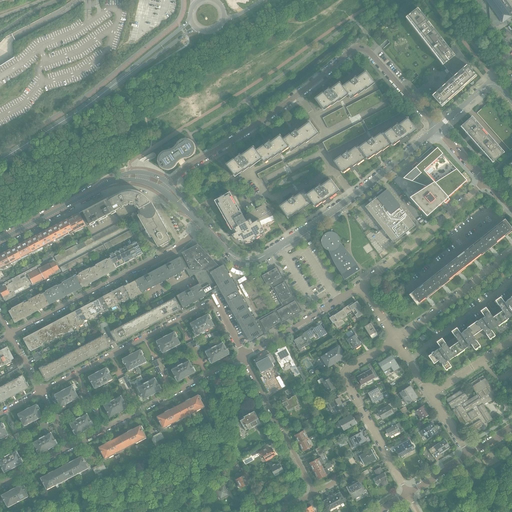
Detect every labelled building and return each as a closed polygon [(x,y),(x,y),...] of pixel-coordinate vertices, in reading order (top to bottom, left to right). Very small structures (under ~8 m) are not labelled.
[(507,12),(511,10),(503,0),(488,0),(490,17),(495,16),(495,25),(506,24),(506,18),(504,18),(504,16),(508,14),(507,12)] [(424,17),(423,16),(417,8),(406,17),(411,23),(412,22),(414,25),(424,17)] [(429,44),(427,41),(426,42),(425,42),(427,41),(424,38),(423,39),(419,34),(415,29),(416,28),(414,25),(413,26),(414,25),(412,22),(411,23),(406,17),(401,11),(396,13),(390,17),(383,21),(377,26),(389,41),(416,73),(434,95),(438,91),(444,86),(454,77),(450,73),(449,73),(448,73),(445,70),(446,69),(443,65),(439,60),(440,59),(438,56),(437,57),(438,56),(436,53),(435,54),(431,50),(428,45),(429,44)] [(419,34),(430,25),(424,17),(414,25),(413,26),(414,25),(416,28),(415,29),(419,34)] [(427,41),(437,33),(430,25),(419,34),(423,39),(424,38),(427,41)] [(431,50),(442,41),(437,33),(427,41),(425,42),(426,42),(427,41),(429,44),(428,45),(431,50)] [(438,56),(448,48),(442,41),(431,50),(435,54),(436,53),(438,56)] [(471,66),(455,45),(449,49),(454,56),(443,65),(446,69),(445,70),(448,73),(449,73),(450,73),(454,77),(455,76),(461,70),(467,65),(469,68),(471,66)] [(454,56),(449,49),(448,48),(438,56),(437,57),(438,56),(440,59),(439,60),(443,65),(454,56)] [(0,106),(33,86),(14,57),(0,66),(0,106)] [(471,70),(469,68),(467,65),(461,70),(470,81),(476,76),(471,70)] [(470,81),(461,70),(455,76),(464,86),(470,81)] [(374,83),(373,82),(366,72),(357,78),(356,77),(351,80),(355,86),(359,91),(360,92),(366,87),(367,88),(374,83)] [(464,86),(455,76),(454,77),(444,86),(453,96),(464,86)] [(359,91),(355,86),(351,80),(342,87),(347,94),(349,97),(352,95),(353,96),(359,91)] [(347,94),(342,87),(339,83),(330,90),(329,88),(325,92),(329,97),(333,102),(333,103),(340,98),(340,99),(347,94)] [(453,96),(444,86),(438,91),(447,101),(453,96)] [(447,101),(438,91),(434,95),(432,96),(442,106),(447,101)] [(333,102),(329,97),(325,92),(315,99),(323,109),(326,107),(333,102)] [(487,135),(479,126),(471,117),(461,126),(469,135),(470,134),(473,137),(472,138),(477,144),(487,135)] [(416,129),(408,118),(398,125),(402,131),(395,136),(398,140),(401,138),(402,139),(402,138),(402,137),(405,135),(405,136),(408,134),(409,134),(416,129)] [(308,140),(317,133),(309,122),(297,131),(296,129),(293,132),(298,138),(295,140),(298,145),(300,144),(301,144),(307,139),(308,140)] [(395,136),(402,131),(398,125),(397,124),(384,134),(391,143),(391,144),(394,142),(395,143),(398,140),(395,136)] [(187,132),(143,158),(144,161),(146,163),(148,161),(161,170),(164,172),(168,175),(200,154),(194,144),(193,143),(193,142),(187,132)] [(298,145),(295,140),(298,138),(293,132),(283,140),(288,147),(290,150),(293,148),(298,145)] [(391,143),(384,134),(383,132),(373,139),(377,144),(370,150),(373,154),(376,152),(377,152),(377,151),(380,149),(383,147),(384,148),(391,143)] [(503,153),(495,144),(487,135),(477,144),(482,150),(483,149),(486,152),(485,153),(493,162),(503,153)] [(288,147),(283,140),(280,136),(271,142),(278,152),(280,151),(281,152),(288,147)] [(370,150),(377,144),(373,139),(372,138),(359,147),(366,157),(366,158),(369,156),(370,156),(373,154),(370,150)] [(278,152),(271,142),(270,141),(256,151),(261,158),(264,161),(266,159),(267,160),(273,155),(274,156),(278,152)] [(366,157),(359,147),(358,146),(348,153),(352,158),(345,163),(348,167),(351,165),(352,166),(352,165),(355,162),(355,163),(358,161),(359,162),(366,157)] [(261,158),(256,151),(253,147),(241,156),(245,160),(249,166),(251,164),(252,165),(261,158)] [(448,197),(457,189),(467,180),(456,169),(435,183),(424,170),(440,156),(438,154),(441,151),(437,148),(418,164),(417,163),(412,167),(415,169),(412,172),(411,171),(403,178),(428,187),(416,195),(415,194),(410,197),(427,216),(441,203),(440,203),(442,201),(445,203),(450,199),(448,197)] [(345,163),(352,158),(348,153),(347,151),(334,161),(341,171),(344,169),(345,170),(348,167),(345,163)] [(245,160),(241,156),(240,154),(227,165),(234,175),(237,173),(244,169),(245,169),(249,166),(245,160)] [(325,164),(320,166),(318,167),(321,172),(327,169),(325,164)] [(338,190),(330,179),(321,186),(328,197),(331,195),(338,190)] [(328,197),(321,186),(320,185),(316,188),(321,194),(318,196),(322,200),(324,199),(324,200),(328,197)] [(322,200),(318,196),(321,194),(316,188),(306,195),(312,202),(314,205),(317,203),(317,204),(322,200)] [(387,189),(365,207),(393,243),(415,225),(387,189)] [(152,202),(150,200),(148,198),(146,196),(146,195),(143,194),(141,192),(140,192),(139,193),(138,192),(135,191),(132,191),(129,191),(125,191),(123,192),(121,193),(121,192),(120,192),(108,198),(115,210),(124,204),(127,203),(130,203),(133,203),(136,204),(138,206),(140,208),(140,209),(139,209),(152,202)] [(312,202),(306,195),(304,191),(294,198),(293,196),(289,199),(294,205),(292,207),(295,212),(297,210),(298,211),(304,206),(305,207),(312,202)] [(244,218),(229,192),(218,198),(214,200),(224,217),(231,230),(233,229),(235,233),(241,230),(238,226),(246,222),(244,218)] [(115,210),(108,198),(102,201),(107,210),(104,212),(106,215),(115,211),(115,210)] [(295,212),(292,207),(294,205),(289,199),(280,206),(287,216),(290,214),(291,215),(295,212)] [(104,212),(107,210),(102,201),(90,208),(94,217),(92,218),(94,222),(106,215),(104,212)] [(152,203),(152,202),(139,209),(138,212),(139,214),(138,215),(150,238),(151,239),(153,238),(158,247),(171,240),(168,235),(167,235),(166,233),(168,232),(168,231),(166,229),(152,203)] [(264,232),(260,221),(273,216),(266,203),(265,203),(244,215),(245,217),(244,218),(246,222),(238,226),(241,230),(235,233),(233,234),(232,235),(233,236),(234,238),(236,240),(238,241),(241,242),(242,242),(245,243),(247,243),(250,242),(252,241),(254,240),(262,234),(263,234),(264,233),(264,232)] [(94,217),(90,208),(80,213),(86,225),(89,223),(90,224),(94,222),(92,218),(94,217)] [(86,225),(80,213),(75,215),(75,216),(72,217),(67,219),(74,232),(86,226),(85,225),(86,225)] [(74,232),(67,219),(64,221),(64,222),(64,223),(62,224),(61,224),(61,223),(57,225),(64,237),(74,232)] [(511,229),(504,220),(497,226),(504,236),(511,229)] [(64,237),(57,225),(54,226),(54,228),(52,230),(51,229),(50,228),(46,230),(53,242),(64,237)] [(504,236),(497,226),(489,232),(496,242),(504,236)] [(53,242),(46,230),(43,232),(44,233),(44,234),(41,235),(40,235),(40,234),(36,236),(43,248),(53,242)] [(496,242),(489,232),(481,238),(488,248),(496,242)] [(323,239),(322,240),(322,242),(323,244),(323,246),(324,247),(326,248),(327,249),(329,250),(332,255),(334,254),(336,258),(337,262),(340,266),(338,267),(338,268),(339,268),(342,273),(345,277),(345,278),(358,269),(356,265),(352,259),(351,259),(350,260),(347,256),(346,254),(347,254),(343,250),(342,251),(341,249),(343,248),(342,247),(339,243),(339,242),(339,240),(339,239),(339,238),(338,236),(337,235),(336,235),(335,234),(333,233),(331,233),(329,233),(328,233),(326,234),(325,235),(323,237),(323,239)] [(43,248),(36,236),(33,237),(33,238),(33,239),(31,241),(30,240),(30,239),(26,241),(32,253),(43,248)] [(488,248),(481,238),(473,245),(481,254),(488,248)] [(32,253),(26,241),(23,243),(23,244),(23,245),(21,246),(20,246),(19,245),(16,247),(22,259),(32,253)] [(143,254),(136,242),(132,244),(138,255),(142,253),(142,254),(143,254)] [(138,255),(132,244),(128,246),(134,257),(138,255)] [(220,267),(198,244),(182,253),(183,256),(185,258),(191,270),(210,270),(211,271),(218,268),(220,267)] [(481,254),(473,245),(465,251),(471,258),(473,261),(481,254)] [(134,257),(128,246),(123,249),(129,260),(134,257)] [(22,259),(16,247),(12,248),(13,249),(12,250),(10,251),(9,251),(9,250),(5,252),(8,258),(11,264),(22,259)] [(129,260),(123,249),(119,251),(125,262),(129,260)] [(125,262),(119,251),(114,253),(117,258),(120,264),(125,262)] [(473,261),(471,258),(465,251),(457,257),(465,267),(473,261)] [(11,264),(8,258),(5,252),(2,254),(2,255),(2,256),(0,256),(0,267),(1,269),(11,264)] [(120,264),(117,258),(114,253),(110,256),(116,268),(117,268),(116,267),(120,264)] [(220,287),(211,271),(210,270),(191,270),(185,258),(183,256),(180,258),(180,257),(181,259),(182,261),(190,277),(194,275),(199,284),(201,287),(205,295),(206,295),(215,289),(215,290),(218,288),(220,287)] [(465,267),(457,257),(449,263),(457,273),(465,267)] [(116,269),(110,258),(107,260),(107,259),(101,262),(107,273),(116,269)] [(13,291),(26,284),(27,285),(30,284),(30,283),(31,282),(33,284),(35,283),(36,284),(39,282),(38,281),(44,278),(45,280),(45,279),(49,277),(48,276),(50,275),(52,274),(52,275),(55,273),(55,274),(60,272),(59,268),(54,259),(49,261),(49,262),(47,263),(47,264),(41,268),(39,264),(0,285),(0,292),(2,297),(3,297),(5,301),(16,295),(13,291)] [(183,270),(177,259),(173,261),(174,263),(168,265),(167,264),(158,269),(164,280),(183,270)] [(107,273),(101,262),(96,265),(93,267),(99,278),(107,273)] [(457,273),(449,263),(441,270),(449,279),(457,273)] [(218,268),(211,271),(220,287),(227,283),(226,280),(228,279),(226,276),(228,275),(223,265),(220,267),(218,268)] [(99,278),(93,267),(91,268),(90,268),(85,271),(91,282),(99,278)] [(281,278),(276,268),(262,276),(267,285),(281,278)] [(142,291),(164,280),(158,269),(149,274),(136,280),(136,281),(142,292),(143,292),(142,291)] [(449,279),(441,270),(433,276),(441,286),(449,279)] [(91,282),(85,271),(79,274),(77,276),(82,287),(91,282)] [(82,287),(77,276),(74,277),(73,277),(68,279),(74,291),(82,287)] [(441,286),(433,276),(425,282),(433,292),(441,286)] [(74,291),(68,279),(62,282),(63,283),(60,285),(66,295),(74,291)] [(227,283),(220,287),(221,289),(223,293),(226,298),(237,291),(233,284),(231,280),(227,283)] [(142,292),(136,281),(131,283),(131,284),(130,285),(130,284),(125,286),(131,297),(131,298),(139,294),(140,295),(141,295),(142,295),(142,294),(142,293),(142,292)] [(288,289),(284,282),(274,288),(278,295),(288,289)] [(433,292),(425,282),(417,288),(425,298),(433,292)] [(179,299),(190,293),(201,287),(199,284),(192,288),(193,289),(188,292),(187,291),(178,295),(177,296),(178,296),(179,299)] [(66,295),(60,285),(57,286),(57,285),(51,288),(57,300),(66,295)] [(131,297),(125,286),(114,291),(120,302),(122,301),(123,302),(128,299),(128,298),(131,297)] [(193,300),(197,298),(198,299),(205,295),(205,296),(206,296),(205,295),(201,287),(190,293),(179,299),(182,305),(183,308),(184,307),(193,302),(193,300)] [(57,300),(51,288),(46,291),(46,292),(43,293),(49,304),(57,300)] [(425,298),(417,288),(409,295),(417,304),(425,298)] [(292,296),(288,289),(278,295),(282,302),(292,296)] [(120,302),(114,291),(103,297),(109,308),(111,307),(112,308),(118,304),(117,304),(120,302)] [(237,291),(226,298),(227,299),(231,306),(242,300),(237,291)] [(49,304),(43,293),(40,295),(40,294),(34,297),(41,309),(49,304)] [(41,309),(34,297),(29,300),(30,301),(27,302),(32,313),(41,309)] [(109,308),(103,297),(92,303),(97,314),(100,312),(101,313),(106,310),(106,309),(109,308)] [(179,307),(175,298),(164,304),(170,315),(173,313),(177,310),(178,311),(181,309),(179,307)] [(508,317),(511,314),(511,309),(506,302),(504,303),(502,299),(500,301),(499,301),(496,303),(499,306),(490,313),(487,309),(485,311),(482,313),(484,317),(492,328),(497,325),(497,326),(498,325),(498,324),(503,321),(505,319),(507,318),(508,318),(508,317)] [(242,300),(231,306),(236,315),(247,308),(242,300)] [(283,320),(300,311),(295,301),(277,311),(283,320)] [(365,313),(357,301),(358,303),(356,304),(355,302),(353,304),(353,303),(343,309),(347,316),(353,312),(357,318),(365,313)] [(32,313),(27,302),(24,304),(23,303),(18,306),(24,317),(32,313)] [(97,314),(92,303),(81,309),(87,320),(89,318),(90,319),(96,316),(95,315),(97,314)] [(170,315),(164,304),(154,309),(159,320),(163,319),(162,318),(167,316),(167,317),(170,315)] [(24,317),(18,306),(12,308),(13,309),(10,311),(15,322),(24,317)] [(247,308),(236,315),(240,323),(252,317),(247,308)] [(87,320),(81,309),(75,312),(79,318),(76,320),(79,325),(79,326),(82,324),(82,323),(85,322),(84,321),(87,320)] [(159,320),(154,309),(143,315),(149,326),(152,324),(156,322),(159,320)] [(342,319),(347,316),(343,309),(334,315),(329,318),(333,323),(334,323),(337,328),(345,323),(342,319)] [(76,320),(79,318),(75,312),(67,316),(72,327),(75,326),(76,327),(79,325),(76,320)] [(280,322),(274,313),(260,321),(266,330),(280,322)] [(201,318),(199,318),(206,331),(208,330),(207,329),(214,325),(211,319),(209,315),(208,315),(208,314),(201,318)] [(149,326),(143,315),(132,320),(138,332),(141,330),(141,329),(145,327),(146,328),(149,326)] [(72,327),(67,316),(61,319),(64,326),(62,327),(64,333),(65,334),(68,332),(67,331),(70,329),(70,328),(72,327)] [(252,317),(240,323),(243,328),(254,321),(252,317)] [(493,333),(491,329),(492,328),(484,317),(483,318),(482,318),(477,321),(467,328),(462,332),(461,334),(469,345),(470,344),(473,347),(478,344),(476,340),(485,333),(488,337),(493,333)] [(191,324),(190,325),(192,329),(193,328),(196,334),(200,333),(203,337),(208,335),(207,333),(206,331),(199,318),(198,319),(197,320),(191,323),(191,324)] [(62,327),(64,326),(61,319),(53,324),(58,334),(61,333),(61,334),(64,333),(62,327)] [(138,332),(132,320),(122,326),(128,337),(131,336),(131,335),(135,333),(138,332)] [(112,343),(109,337),(109,338),(103,328),(105,327),(111,337),(110,337),(113,343),(116,341),(111,332),(106,321),(99,325),(104,335),(109,345),(112,343)] [(254,321),(243,328),(245,332),(257,325),(254,321)] [(378,334),(375,330),(376,329),(375,327),(374,328),(371,323),(364,327),(371,338),(378,334)] [(58,334),(53,324),(47,327),(51,333),(47,335),(50,340),(51,341),(54,339),(53,338),(56,337),(55,336),(58,334)] [(327,333),(324,328),(323,329),(320,324),(306,333),(310,339),(315,337),(314,335),(317,333),(320,337),(320,338),(327,333)] [(257,325),(245,332),(248,336),(259,330),(257,325)] [(128,337),(122,326),(111,332),(116,341),(117,343),(120,341),(124,338),(124,339),(128,337)] [(47,335),(51,333),(47,327),(39,331),(44,342),(47,340),(48,341),(50,340),(47,335)] [(259,330),(248,336),(250,341),(252,339),(255,338),(256,337),(262,334),(259,330)] [(469,345),(461,334),(458,330),(456,332),(455,332),(453,334),(455,337),(446,344),(443,340),(440,342),(441,343),(438,344),(441,348),(449,359),(453,356),(453,357),(454,356),(454,355),(463,349),(464,349),(465,348),(464,348),(469,345)] [(44,342),(39,331),(30,336),(33,341),(36,339),(39,346),(42,344),(41,343),(44,342)] [(180,343),(177,337),(177,336),(175,333),(174,332),(168,335),(167,335),(165,336),(172,349),(174,348),(173,346),(180,343)] [(308,341),(310,339),(306,333),(292,341),(295,346),(296,345),(299,350),(310,344),(308,341)] [(361,345),(357,337),(358,337),(356,334),(347,339),(350,344),(351,343),(355,349),(361,345)] [(109,345),(104,335),(94,341),(99,352),(103,350),(102,350),(107,348),(110,346),(109,345)] [(39,346),(36,339),(33,341),(30,336),(24,339),(30,350),(39,346)] [(172,349),(165,336),(164,337),(163,338),(157,341),(157,342),(156,342),(158,346),(159,346),(163,352),(169,349),(170,350),(172,349)] [(99,352),(94,341),(83,347),(89,358),(92,356),(96,353),(96,354),(99,352)] [(229,353),(227,349),(226,349),(223,343),(217,346),(216,345),(214,347),(221,359),(222,358),(223,358),(222,357),(229,354),(229,353)] [(322,359),(321,359),(322,360),(322,361),(323,361),(323,362),(324,362),(325,362),(326,362),(326,361),(329,366),(331,365),(336,362),(338,360),(339,360),(338,359),(340,357),(341,359),(342,358),(345,356),(339,346),(323,356),(323,357),(322,357),(322,358),(322,359)] [(14,359),(8,347),(0,351),(0,354),(3,358),(5,363),(14,359)] [(89,358),(83,347),(72,352),(78,363),(81,362),(81,361),(85,359),(86,359),(89,358)] [(221,359),(214,347),(212,348),(212,349),(206,352),(209,358),(208,359),(210,363),(211,362),(212,363),(218,360),(219,360),(221,359)] [(292,360),(285,347),(276,352),(274,352),(273,350),(272,350),(274,355),(272,356),(274,359),(276,358),(283,371),(284,371),(283,369),(285,368),(284,364),(292,360)] [(449,359),(441,348),(434,352),(433,352),(433,353),(437,358),(442,365),(444,368),(449,364),(447,360),(449,359)] [(133,353),(131,354),(138,367),(140,366),(140,364),(146,361),(143,355),(143,354),(141,350),(141,351),(140,350),(134,353),(133,353)] [(78,363),(72,352),(62,358),(68,369),(71,367),(70,367),(75,364),(75,365),(78,363)] [(432,362),(437,358),(433,353),(429,356),(430,357),(429,357),(432,362)] [(123,360),(122,360),(125,364),(129,370),(134,367),(139,376),(142,374),(140,371),(139,369),(138,367),(131,354),(130,355),(129,356),(123,359),(123,360)] [(274,367),(271,361),(274,359),(272,356),(271,354),(261,359),(262,360),(256,363),(259,368),(262,373),(265,371),(266,373),(271,370),(270,368),(274,367)] [(400,368),(397,363),(392,355),(378,363),(384,372),(391,367),(394,372),(400,368)] [(68,369),(62,358),(51,363),(57,374),(60,373),(60,372),(64,370),(64,371),(68,369)] [(178,367),(172,370),(175,376),(174,377),(177,381),(177,380),(178,381),(184,378),(185,378),(187,377),(180,364),(179,363),(178,360),(176,362),(178,367)] [(297,368),(292,360),(284,364),(285,368),(283,369),(284,371),(283,371),(281,372),(282,375),(285,373),(284,371),(291,368),(292,369),(291,370),(294,374),(295,376),(300,374),(299,373),(300,373),(304,381),(308,379),(301,366),(297,368)] [(182,363),(180,364),(187,377),(188,376),(189,375),(195,372),(195,371),(193,367),(189,361),(183,364),(182,363)] [(57,374),(51,363),(44,368),(43,367),(40,368),(46,380),(50,378),(49,378),(54,376),(57,374)] [(112,379),(109,373),(110,372),(107,368),(107,369),(106,368),(100,371),(99,371),(97,372),(104,384),(106,383),(106,382),(112,379)] [(361,375),(357,377),(361,385),(362,385),(361,384),(366,381),(367,383),(372,381),(372,379),(375,378),(377,377),(374,370),(372,372),(370,370),(364,373),(363,372),(360,373),(361,375)] [(104,384),(97,372),(96,373),(95,373),(95,374),(89,377),(89,378),(91,382),(95,388),(101,384),(102,386),(104,384)] [(28,387),(26,383),(26,382),(22,375),(19,377),(12,381),(18,393),(21,391),(25,388),(26,389),(28,387)] [(335,388),(330,378),(329,378),(328,375),(317,381),(319,384),(323,382),(328,392),(335,388)] [(493,419),(483,405),(487,402),(488,403),(497,398),(483,375),(470,384),(477,395),(468,400),(467,399),(469,398),(463,389),(446,400),(452,409),(453,408),(454,409),(452,410),(468,435),(493,419)] [(147,377),(144,379),(153,395),(154,394),(155,393),(161,390),(161,389),(159,385),(155,379),(150,382),(147,377)] [(142,386),(138,388),(141,394),(141,395),(143,399),(143,398),(144,399),(150,395),(150,396),(151,395),(153,395),(144,379),(140,381),(142,386)] [(18,393),(12,381),(2,386),(8,398),(11,396),(15,394),(18,393)] [(403,398),(414,391),(411,385),(403,391),(402,390),(401,391),(402,391),(400,392),(403,398)] [(8,398),(2,386),(0,387),(0,402),(1,402),(1,401),(5,399),(5,400),(8,398)] [(78,397),(75,390),(76,390),(74,386),(73,387),(72,386),(66,389),(65,389),(63,390),(70,402),(72,401),(72,400),(78,397)] [(283,402),(282,403),(283,404),(285,407),(286,408),(285,408),(286,410),(287,409),(288,411),(288,410),(289,411),(293,409),(292,408),(295,407),(298,406),(298,405),(296,401),(297,400),(295,396),(300,393),(297,387),(296,388),(295,386),(290,389),(285,391),(287,395),(288,394),(288,395),(289,396),(287,397),(287,398),(283,400),(283,401),(283,402)] [(383,397),(379,389),(378,389),(376,390),(377,391),(375,392),(374,391),(370,393),(372,398),(371,399),(373,403),(383,397)] [(70,402),(63,390),(62,391),(61,391),(55,395),(55,396),(57,400),(58,400),(61,406),(67,402),(70,407),(72,406),(71,404),(70,402)] [(410,402),(418,398),(416,395),(416,394),(414,391),(403,398),(407,404),(409,403),(410,403),(410,402)] [(204,406),(200,399),(201,399),(200,395),(199,396),(198,395),(190,399),(189,399),(190,399),(187,401),(186,400),(186,401),(178,406),(184,417),(192,413),(193,415),(193,414),(195,418),(197,417),(196,414),(194,412),(204,406)] [(111,397),(103,402),(105,405),(104,406),(107,412),(109,416),(110,416),(110,417),(116,413),(117,413),(119,412),(112,400),(111,398),(111,397)] [(114,399),(112,400),(119,412),(120,412),(121,411),(127,408),(127,407),(128,406),(126,402),(125,403),(121,397),(115,400),(114,399)] [(346,406),(345,402),(342,404),(339,398),(327,404),(329,408),(333,405),(336,411),(346,406)] [(42,416),(39,409),(40,409),(38,405),(37,405),(36,405),(30,408),(29,408),(28,409),(34,421),(36,420),(36,419),(42,416)] [(382,419),(395,412),(393,408),(391,409),(389,405),(378,411),(382,419)] [(184,417),(178,406),(169,410),(168,410),(169,410),(167,411),(166,412),(165,411),(165,412),(157,417),(158,417),(157,418),(159,422),(160,421),(163,428),(184,417)] [(259,422),(254,412),(251,406),(245,409),(248,415),(243,417),(244,419),(240,421),(243,426),(246,424),(247,426),(249,430),(251,429),(250,428),(258,424),(257,423),(259,422)] [(429,414),(424,406),(422,407),(415,411),(416,411),(421,419),(426,416),(426,417),(429,415),(428,414),(429,414)] [(34,421),(28,409),(26,410),(25,410),(18,414),(19,415),(18,415),(20,419),(21,419),(24,425),(31,422),(31,423),(34,421)] [(85,430),(78,418),(77,416),(76,414),(74,415),(77,420),(70,424),(73,430),(75,434),(76,435),(82,431),(83,431),(85,430)] [(94,424),(92,420),(91,421),(87,414),(81,418),(81,417),(78,418),(85,430),(86,429),(87,429),(93,425),(94,424)] [(351,424),(355,422),(356,422),(351,415),(340,421),(342,425),(341,425),(344,430),(352,426),(351,424)] [(400,431),(402,429),(399,423),(396,424),(385,430),(389,437),(394,435),(393,434),(399,431),(399,432),(400,431)] [(426,428),(422,431),(427,439),(435,434),(438,432),(435,427),(433,424),(430,425),(429,424),(426,427),(426,428)] [(146,437),(142,430),(143,430),(141,426),(141,427),(140,426),(132,430),(132,429),(131,429),(132,430),(128,431),(128,432),(120,436),(125,448),(146,437)] [(308,438),(304,430),(295,435),(297,438),(296,438),(298,442),(299,442),(299,443),(308,438)] [(359,433),(348,439),(352,448),(366,441),(364,438),(361,432),(359,433)] [(57,444),(58,443),(56,439),(55,440),(51,433),(45,437),(44,436),(42,437),(49,449),(50,449),(51,448),(50,448),(57,444)] [(125,448),(120,436),(111,441),(111,440),(110,440),(111,441),(108,442),(107,442),(107,443),(99,447),(100,448),(99,449),(101,452),(105,458),(125,448)] [(49,449),(42,437),(39,438),(40,439),(34,443),(37,449),(36,450),(38,454),(39,453),(39,454),(46,450),(47,450),(49,449)] [(312,446),(308,438),(299,443),(301,446),(300,446),(302,450),(303,449),(303,451),(312,446)] [(442,452),(450,447),(445,439),(429,450),(432,455),(435,453),(434,452),(438,450),(440,453),(440,452),(442,451),(442,452)] [(414,449),(409,440),(395,448),(400,457),(414,449)] [(275,455),(272,449),(271,450),(270,449),(269,449),(268,447),(261,451),(259,448),(251,453),(252,456),(259,452),(261,455),(263,454),(266,461),(272,458),(272,457),(275,455)] [(355,454),(353,455),(357,462),(361,460),(364,465),(372,460),(376,458),(371,449),(371,450),(369,451),(368,450),(366,451),(367,452),(363,454),(361,451),(359,452),(358,451),(355,453),(355,454)] [(20,458),(17,451),(11,455),(10,454),(8,455),(14,467),(16,467),(16,466),(23,463),(22,462),(23,461),(21,457),(20,458)] [(14,467),(8,455),(5,456),(6,457),(0,460),(0,463),(2,467),(1,468),(4,472),(4,471),(5,472),(12,469),(14,467)] [(88,467),(84,461),(85,460),(83,457),(82,457),(82,456),(74,461),(73,460),(73,461),(71,462),(70,462),(70,463),(61,467),(67,478),(88,467)] [(325,465),(321,457),(310,463),(311,466),(312,470),(313,469),(314,471),(325,465)] [(325,475),(329,473),(327,469),(332,467),(331,466),(336,463),(334,460),(330,462),(325,465),(314,471),(315,474),(317,478),(317,477),(318,479),(322,477),(322,478),(326,476),(325,475)] [(284,471),(280,464),(280,463),(276,465),(275,464),(274,464),(273,465),(272,462),(268,464),(268,463),(266,464),(267,466),(269,465),(274,475),(284,471)] [(67,478),(61,467),(53,472),(53,471),(52,471),(52,472),(49,473),(49,474),(41,478),(41,479),(42,483),(43,482),(47,489),(67,478)] [(386,479),(385,476),(383,473),(384,473),(383,473),(380,467),(380,468),(375,470),(374,470),(377,476),(374,478),(374,479),(374,478),(377,484),(381,482),(383,486),(388,483),(388,484),(388,483),(387,480),(386,479),(387,479),(386,479)] [(353,474),(350,469),(343,473),(346,478),(353,474)] [(249,484),(247,479),(246,478),(247,477),(246,477),(249,476),(246,470),(242,472),(239,474),(239,473),(238,473),(237,473),(236,473),(236,474),(235,474),(235,475),(235,476),(237,479),(236,479),(239,485),(238,485),(238,486),(238,487),(238,488),(239,488),(240,489),(240,488),(249,484)] [(228,495),(223,484),(226,483),(223,477),(220,479),(220,480),(218,481),(221,485),(217,487),(218,488),(215,490),(213,491),(215,494),(217,492),(221,499),(228,495)] [(369,495),(366,489),(365,490),(363,490),(359,483),(357,482),(347,487),(353,498),(354,497),(356,501),(369,495)] [(28,495),(25,489),(26,488),(24,485),(23,485),(22,484),(14,489),(14,488),(14,489),(11,490),(10,490),(10,491),(2,495),(2,496),(1,496),(3,500),(4,500),(8,506),(28,495)] [(344,501),(343,499),(348,496),(344,490),(341,491),(342,495),(341,495),(339,492),(336,494),(336,493),(326,498),(327,499),(324,501),(329,510),(330,509),(331,509),(333,508),(334,507),(344,501)]
